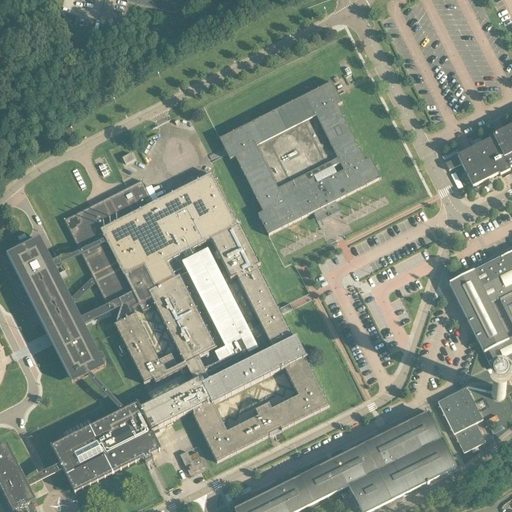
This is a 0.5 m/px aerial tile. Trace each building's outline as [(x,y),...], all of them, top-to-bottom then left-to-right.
[(127,0),(127,4),(150,9),(151,0),(127,0)] [(197,1),(197,0),(169,0),(166,2),(157,0),(151,0),(150,9),(175,14),(197,1)] [(337,108),(342,105),(338,96),(333,87),(332,84),(220,141),(224,149),(227,155),(230,162),(236,159),(263,214),(258,217),(269,237),(312,215),(317,224),(318,224),(322,222),(341,213),(341,212),(337,203),(381,180),(370,160),(365,163),(337,108)] [(511,132),(446,166),(449,173),(461,166),(465,174),(473,188),(500,175),(501,177),(510,172),(509,170),(511,168),(511,132)] [(131,155),(122,160),(126,166),(134,162),(131,155)] [(152,434),(158,431),(158,430),(192,413),(194,416),(193,417),(206,444),(217,465),(269,439),(270,439),(269,436),(280,430),(281,433),(282,433),(282,432),(329,408),(305,361),(307,360),(307,359),(306,359),(296,340),(297,339),(296,338),(293,340),(278,311),(257,268),(260,266),(260,265),(259,266),(256,260),(257,260),(257,259),(256,259),(240,227),(241,227),(240,226),(237,228),(211,175),(153,205),(142,183),(127,190),(82,213),(64,222),(78,250),(80,255),(82,258),(79,260),(82,267),(85,265),(92,278),(96,285),(106,306),(107,308),(110,314),(121,308),(115,326),(114,327),(115,328),(115,327),(118,334),(144,385),(143,385),(144,386),(153,381),(155,384),(155,385),(182,371),(189,385),(153,403),(140,410),(140,409),(140,410),(137,404),(136,405),(137,405),(130,409),(125,411),(101,424),(95,427),(52,448),(51,447),(50,448),(52,451),(59,464),(62,471),(74,494),(74,495),(75,495),(75,494),(73,490),(141,456),(143,460),(142,460),(143,461),(145,464),(153,460),(151,456),(157,453),(158,454),(161,452),(160,452),(161,451),(159,447),(158,447),(152,434)] [(51,344),(73,386),(93,376),(98,374),(105,370),(102,365),(106,363),(102,356),(99,358),(83,327),(80,320),(73,308),(70,301),(60,281),(53,268),(51,263),(40,241),(7,258),(41,324),(47,336),(51,344)] [(78,250),(51,263),(53,268),(80,255),(78,250)] [(511,253),(449,285),(492,372),(498,369),(499,371),(500,371),(501,373),(501,372),(502,374),(503,374),(504,376),(504,375),(505,377),(511,374),(511,253)] [(505,393),(505,392),(504,391),(503,390),(502,390),(501,389),(500,389),(499,388),(498,389),(496,389),(495,389),(494,390),(493,390),(493,391),(492,392),(492,393),(491,394),(491,395),(491,396),(492,398),(492,399),(493,400),(494,401),(495,402),(497,402),(498,402),(499,402),(500,402),(502,401),(503,401),(504,400),(504,399),(505,398),(505,397),(505,396),(505,395),(505,394),(505,393)] [(464,455),(472,451),(485,445),(476,426),(483,422),(466,390),(438,404),(464,455)] [(455,471),(455,470),(428,416),(237,511),(236,510),(235,511),(300,511),(348,488),(360,511),(372,511),(427,485),(427,486),(429,485),(428,484),(455,471)] [(0,450),(0,488),(11,511),(35,511),(32,505),(36,503),(35,501),(32,496),(28,488),(25,481),(22,476),(20,471),(7,446),(0,450)] [(197,454),(190,458),(189,458),(197,473),(204,469),(197,454)] [(62,471),(59,464),(25,481),(28,488),(62,471)]
